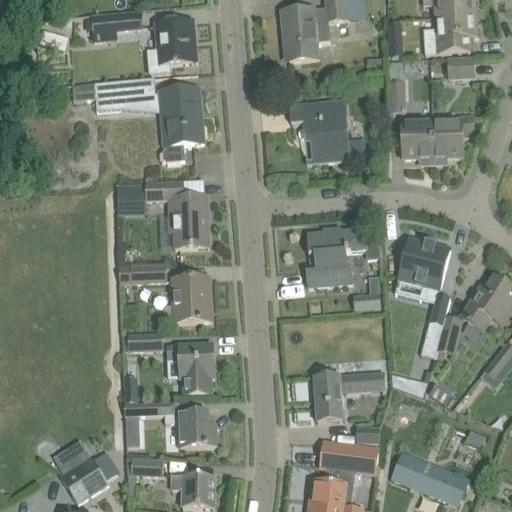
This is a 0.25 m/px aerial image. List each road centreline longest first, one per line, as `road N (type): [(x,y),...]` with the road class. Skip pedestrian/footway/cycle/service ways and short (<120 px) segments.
road 1 (tertiary): [(262,511),(265,432),(250,210)]
road 2 (residential): [(470,220),(415,200),(250,210)]
road 3 (tertiary): [(250,210),(230,0)]
road 4 (residential): [(470,220),(511,99)]
